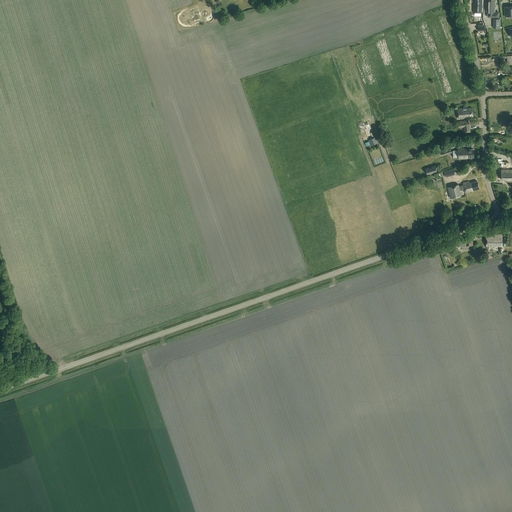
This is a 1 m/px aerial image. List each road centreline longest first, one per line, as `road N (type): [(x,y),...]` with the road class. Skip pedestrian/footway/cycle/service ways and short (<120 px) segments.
road 1 (unclassified): [(499,218),(0,389)]
road 2 (residential): [(482,94),(486,174),(499,218)]
